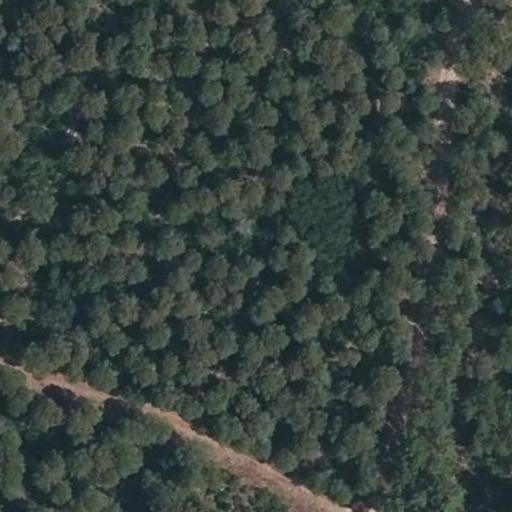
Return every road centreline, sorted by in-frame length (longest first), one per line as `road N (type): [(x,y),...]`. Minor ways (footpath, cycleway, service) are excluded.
road 1 (track): [(388,511),(453,40),(466,0)]
road 2 (track): [(351,511),(234,450),(0,365)]
